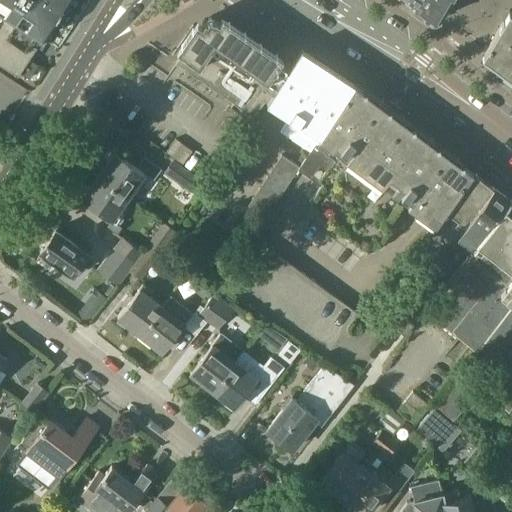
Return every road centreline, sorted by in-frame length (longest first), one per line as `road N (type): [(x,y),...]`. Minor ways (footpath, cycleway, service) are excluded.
road 1 (residential): [(295,511),(0,286)]
road 2 (secondary): [(511,136),(313,0)]
road 3 (residential): [(0,196),(130,0)]
